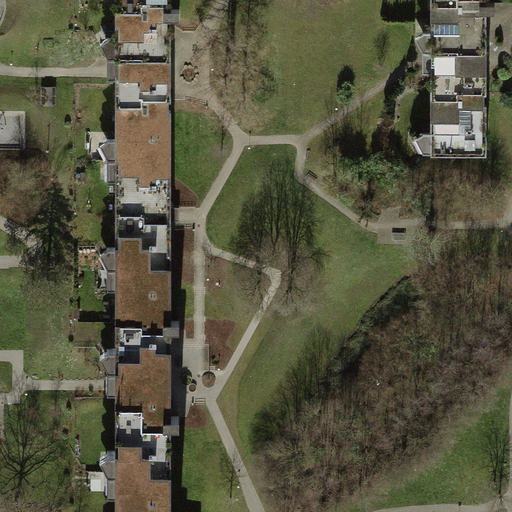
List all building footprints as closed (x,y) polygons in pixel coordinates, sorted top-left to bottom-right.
[(170,0),(111,0),(111,59),(171,59),(170,0)] [(488,0),(429,0),(430,56),(489,56),(488,0)] [(489,56),(430,56),(430,154),(489,154),(489,56)] [(171,59),(111,59),(111,157),(170,157),(171,59)] [(170,157),(111,157),(111,273),(170,273),(170,157)] [(170,273),(111,273),(113,390),(172,390),(170,273)] [(172,390),(113,390),(113,487),(172,488),(172,390)] [(171,511),(172,488),(113,487),(112,511),(171,511)]
